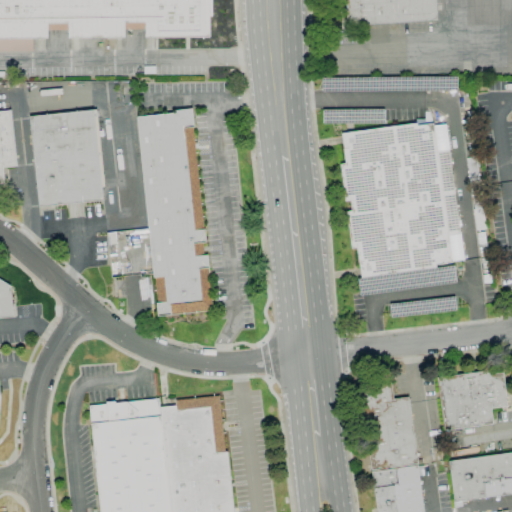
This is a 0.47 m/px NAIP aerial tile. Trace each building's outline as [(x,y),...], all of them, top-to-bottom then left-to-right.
[(144,37),(144,30),(143,29),(124,29),(124,30),(124,37),(68,38),(67,30),(48,30),(47,31),(47,38),(0,39),(0,0),(209,0),(209,36),(144,37)] [(434,0),(436,19),(347,25),(345,0),(434,0)] [(157,316),(156,303),(157,301),(154,278),(153,278),(136,117),(174,113),(174,111),(191,109),(193,127),(192,127),(203,228),(202,230),(204,230),(205,243),(202,243),(203,253),(207,255),(208,268),(207,268),(211,306),(207,310),(206,311),(171,314),(170,315),(157,316)] [(0,183),(0,111),(10,110),(16,166),(2,168),(4,183),(0,183)] [(39,207),(29,117),(92,110),(102,200),(39,207)] [(361,278),(356,247),(351,248),(346,212),(351,211),(349,199),(344,200),(339,165),(344,164),(340,134),(415,123),(415,126),(432,124),(436,152),(447,151),(459,234),(448,236),(452,262),(435,265),(436,267),(361,278)] [(0,318),(0,279),(10,286),(13,317),(0,318)] [(444,431),(437,378),(491,370),(492,374),(502,373),(506,406),(490,409),(492,424),(444,431)] [(393,399),(408,397),(417,464),(371,470),(359,387),(390,382),(393,399)] [(170,511),(159,408),(176,406),(175,401),(219,396),(225,452),(226,452),(232,511),(170,511)] [(170,511),(100,511),(89,406),(106,404),(106,402),(114,401),(114,404),(129,402),(158,399),(159,408),(170,511)] [(511,493),(453,502),(448,461),(511,452),(511,493)] [(376,511),(371,472),(417,465),(423,511),(376,511)]
